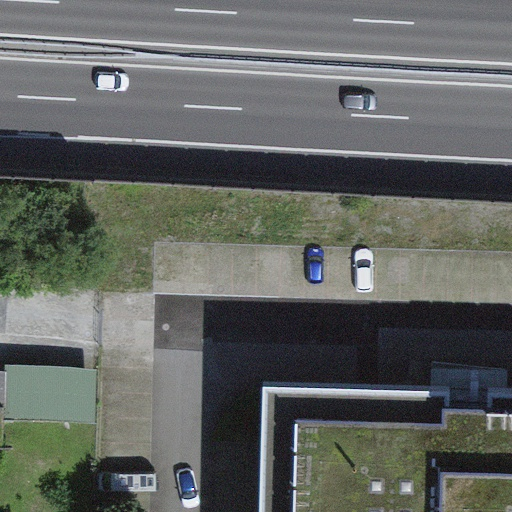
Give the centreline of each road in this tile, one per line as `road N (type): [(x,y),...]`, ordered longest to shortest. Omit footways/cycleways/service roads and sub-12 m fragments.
road 1 (motorway): [(0,93),(511,123)]
road 2 (motorway): [(511,28),(20,0)]
